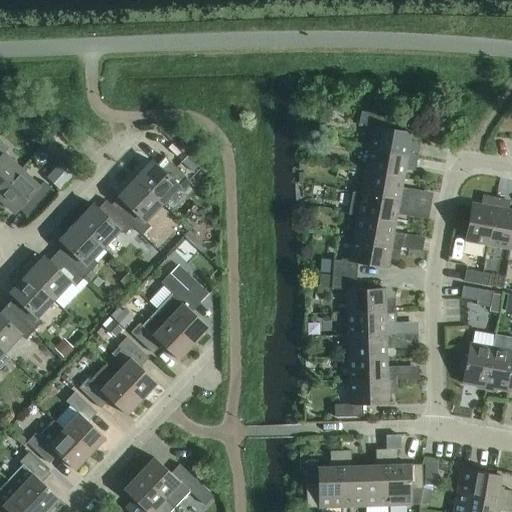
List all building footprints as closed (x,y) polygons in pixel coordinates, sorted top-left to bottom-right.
[(373,127),(369,151),(416,159),(418,149),(408,148),(411,133),(382,128),(384,116),(360,112),(358,124),(373,127)] [(0,192),(20,171),(3,154),(8,149),(0,141),(0,192)] [(369,151),(365,173),(403,179),(405,165),(415,167),(416,159),(369,151)] [(186,159),(181,163),(192,173),(196,168),(186,159)] [(183,192),(191,183),(168,161),(160,169),(152,162),(135,180),(161,204),(171,214),(188,196),(183,192)] [(46,178),(59,190),(73,175),(60,163),(46,178)] [(20,171),(0,192),(0,199),(14,213),(22,205),(30,213),(52,190),(43,182),(38,187),(20,171)] [(352,192),(352,194),(408,204),(410,194),(400,192),(403,179),(365,173),(361,194),(352,192)] [(126,205),(119,213),(132,226),(142,235),(150,227),(144,221),(161,204),(135,180),(118,198),(126,205)] [(357,216),(357,218),(395,224),(397,210),(407,211),(408,204),(352,194),(348,215),(357,216)] [(464,242),(485,246),(494,198),(487,197),(485,207),(471,204),(464,242)] [(485,246),(510,250),(511,238),(511,211),(503,210),(504,200),(494,198),(485,246)] [(93,205),(76,223),(102,247),(119,230),(124,235),(132,226),(119,213),(109,204),(101,213),(93,205)] [(357,218),(353,240),(400,248),(402,239),(392,237),(395,224),(357,218)] [(68,249),(60,257),(83,279),(91,270),(85,265),(102,247),(76,223),(59,241),(68,249)] [(333,260),(332,276),(356,278),(357,264),(386,269),(389,254),(399,256),(400,248),(353,240),(349,261),(333,260)] [(44,258),(27,276),(53,300),(69,282),(75,287),(83,279),(60,257),(52,265),(44,258)] [(463,282),(487,286),(489,275),(465,270),(463,282)] [(129,291),(137,283),(128,274),(120,282),(129,291)] [(172,294),(157,310),(193,345),(208,328),(188,309),(197,300),(169,274),(160,284),(172,294)] [(18,301),(10,309),(33,331),(42,322),(36,317),(53,300),(27,276),(10,293),(18,301)] [(97,276),(92,282),(97,288),(103,282),(97,276)] [(346,290),(347,315),(385,313),(395,313),(394,303),(384,304),(384,289),(355,290),(356,278),(332,276),(331,289),(346,290)] [(476,305),(489,308),(492,292),(462,287),(460,299),(476,302),(476,305)] [(0,315),(0,348),(3,352),(20,334),(25,340),(33,331),(10,309),(3,318),(0,315)] [(114,320),(124,329),(134,318),(124,309),(114,320)] [(193,345),(157,310),(142,326),(139,324),(130,333),(149,350),(157,341),(178,361),(193,345)] [(347,315),(347,337),(395,335),(395,326),(385,326),(385,313),(347,315)] [(106,330),(115,338),(122,330),(113,322),(106,330)] [(347,337),(348,360),(386,358),(385,344),(395,344),(395,335),(347,337)] [(123,366),(115,375),(141,400),(156,383),(136,364),(144,355),(126,337),(117,347),(121,350),(114,357),(123,366)] [(74,350),(64,339),(54,349),(64,359),(74,350)] [(462,384),(485,388),(492,348),(469,344),(462,384)] [(0,366),(9,357),(3,352),(0,348),(0,366)] [(485,388),(506,392),(511,358),(511,351),(506,351),(492,348),(485,388)] [(348,360),(349,382),(397,381),(396,372),(386,372),(386,358),(348,360)] [(141,400),(115,375),(105,366),(90,382),(87,379),(78,388),(97,406),(105,397),(126,416),(141,400)] [(397,381),(349,382),(349,405),(334,405),(334,417),(363,417),(362,405),(387,404),(387,390),(397,389),(397,381)] [(105,438),(84,419),(93,410),(74,393),(65,402),(70,406),(54,422),(89,455),(105,438)] [(89,455),(54,422),(38,437),(35,434),(26,443),(45,461),(54,451),(74,471),(89,455)] [(23,433),(14,424),(9,430),(18,438),(23,433)] [(386,450),(396,450),(401,450),(400,435),(398,435),(385,435),(385,445),(386,450)] [(376,466),(363,467),(365,507),(387,507),(386,450),(375,450),(376,466)] [(396,450),(386,450),(387,507),(411,506),(411,490),(423,490),(422,465),(410,466),(410,465),(396,465),(396,450)] [(350,451),(340,452),(342,508),(365,507),(363,467),(351,467),(350,451)] [(342,508),(340,452),(330,452),(330,468),(318,468),(318,462),(305,462),(306,509),(318,508),(318,509),(342,508)] [(18,489),(17,490),(40,511),(45,511),(58,499),(38,479),(47,470),(28,453),(19,462),(23,466),(9,481),(18,489)] [(154,458),(138,474),(175,508),(190,492),(205,506),(213,497),(183,468),(174,477),(154,458)] [(460,469),(456,492),(511,503),(511,501),(511,491),(498,489),(501,476),(460,469)] [(171,511),(175,508),(138,474),(123,490),(133,500),(124,509),(127,511),(171,511)] [(40,511),(17,490),(18,489),(9,481),(0,490),(0,511),(7,511),(40,511)] [(456,492),(452,511),(494,511),(494,510),(505,511),(510,511),(511,503),(456,492)]
